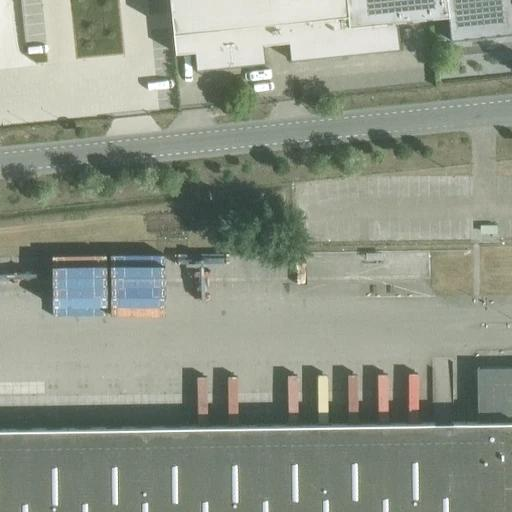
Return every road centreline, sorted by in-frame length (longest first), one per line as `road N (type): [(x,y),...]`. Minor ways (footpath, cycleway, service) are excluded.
road 1 (unclassified): [(0,165),(511,107)]
road 2 (unknown): [(511,341),(0,358)]
